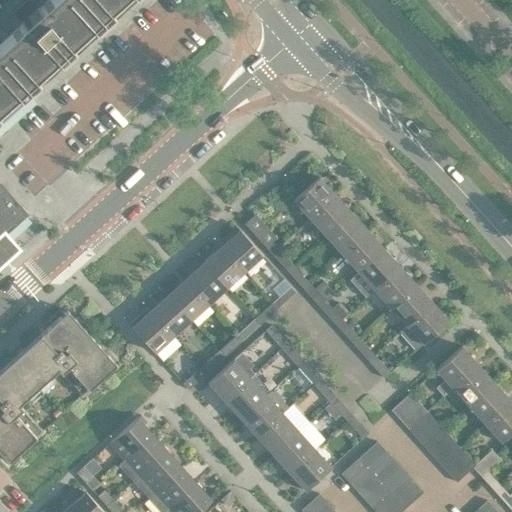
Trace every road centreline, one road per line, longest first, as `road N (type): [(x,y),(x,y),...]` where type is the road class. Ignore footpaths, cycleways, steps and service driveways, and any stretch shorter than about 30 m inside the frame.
road 1 (residential): [(92,222),(33,157),(198,8)]
road 2 (tertiary): [(92,222),(291,40)]
road 3 (secondary): [(291,40),(336,90),(435,163)]
road 4 (secondary): [(435,163),(315,19)]
road 5 (tertiary): [(0,306),(92,222)]
